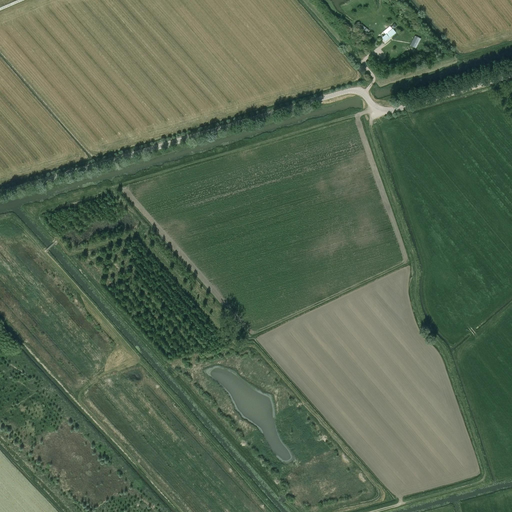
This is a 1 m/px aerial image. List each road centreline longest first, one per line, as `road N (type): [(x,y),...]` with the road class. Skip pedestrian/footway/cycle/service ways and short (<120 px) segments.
road 1 (unclassified): [(0,195),(344,92),(363,93),(385,114),(511,77)]
road 2 (track): [(375,511),(485,476),(446,354),(416,303),(416,262),(370,129),(376,111)]
